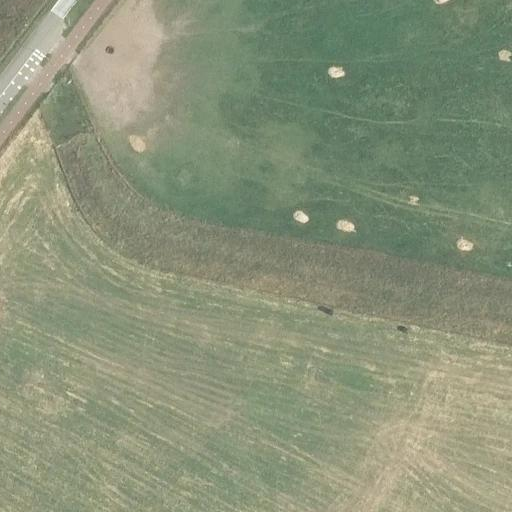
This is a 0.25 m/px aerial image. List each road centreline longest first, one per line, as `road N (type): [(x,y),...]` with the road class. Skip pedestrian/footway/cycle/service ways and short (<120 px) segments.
road 1 (track): [(255,270),(114,221),(58,113),(11,78)]
road 2 (unknown): [(0,184),(140,0)]
